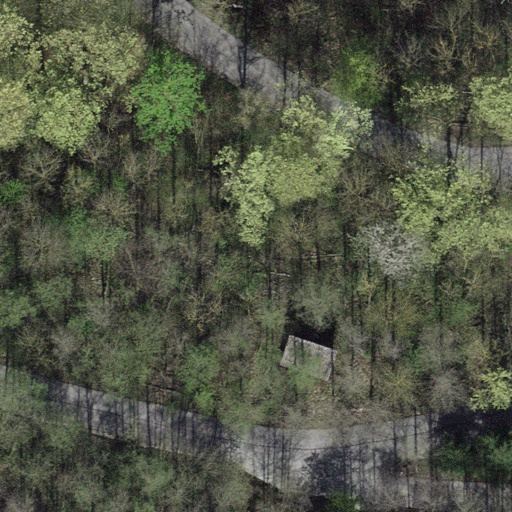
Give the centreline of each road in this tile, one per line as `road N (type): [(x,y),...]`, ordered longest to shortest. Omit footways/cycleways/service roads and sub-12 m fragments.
road 1 (track): [(0,388),(210,441),(318,449),(445,439),(511,418)]
road 2 (track): [(511,171),(265,79),(158,0)]
road 3 (track): [(511,495),(318,449)]
